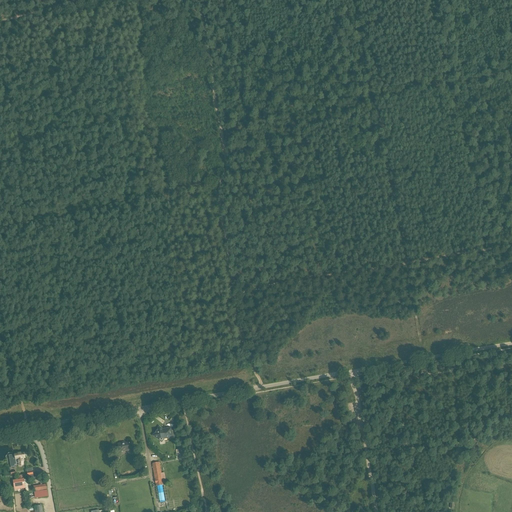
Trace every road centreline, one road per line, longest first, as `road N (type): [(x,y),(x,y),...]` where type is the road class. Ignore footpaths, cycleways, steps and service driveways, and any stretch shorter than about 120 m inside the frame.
road 1 (unclassified): [(0,432),(352,371)]
road 2 (track): [(233,289),(511,245)]
road 3 (track): [(211,180),(227,166),(200,0)]
road 4 (track): [(352,371),(511,344)]
